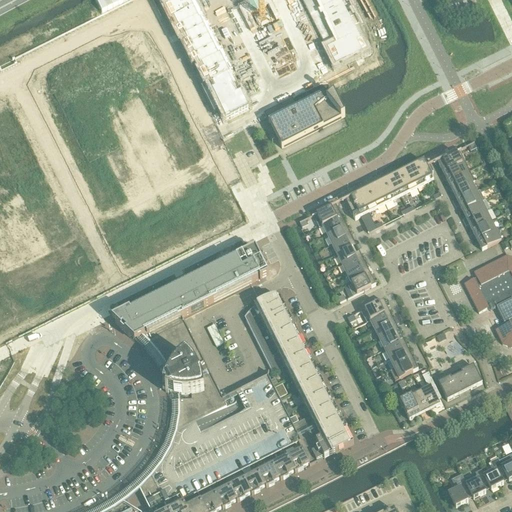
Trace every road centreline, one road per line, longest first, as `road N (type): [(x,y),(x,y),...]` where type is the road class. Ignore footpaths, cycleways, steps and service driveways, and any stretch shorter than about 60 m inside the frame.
road 1 (residential): [(9,73),(152,4),(263,222)]
road 2 (residential): [(263,222),(388,158),(428,106),(511,65)]
road 3 (residential): [(244,511),(379,444),(318,322)]
road 4 (residential): [(9,73),(120,294)]
road 5 (residential): [(120,294),(263,222)]
road 6 (residential): [(426,268),(458,253),(446,227),(386,256),(399,282)]
